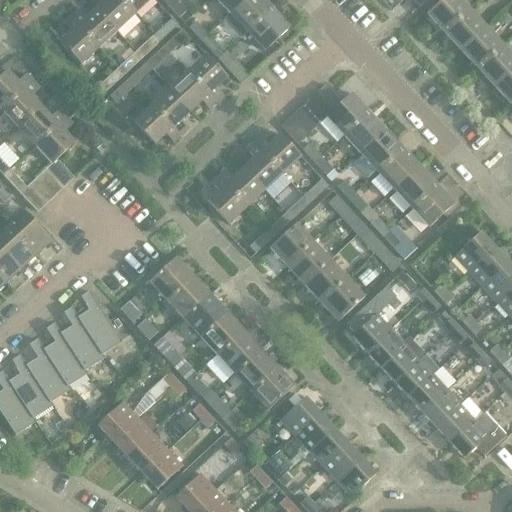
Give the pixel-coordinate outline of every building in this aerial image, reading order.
[(106,0),(97,9),(118,32),(136,16),(121,0),(106,0)] [(121,0),(136,16),(153,0),(121,0)] [(174,0),(168,6),(180,19),(187,13),(175,0),(174,0)] [(216,0),(231,16),(248,0),(216,0)] [(248,0),(231,16),(224,23),(240,40),(247,34),(248,34),(273,11),(263,0),(248,0)] [(412,0),(413,0),(421,8),(429,0),(412,0)] [(445,0),(427,17),(445,35),(470,12),(458,0),(445,0)] [(71,18),(100,49),(118,32),(97,9),(86,19),(79,11),(71,18)] [(273,11),(248,34),(265,53),(291,29),(273,11)] [(470,12),(445,35),(462,54),(487,30),(470,12)] [(82,66),(100,49),(71,18),(64,24),(71,32),(60,43),(82,66)] [(173,20),(155,37),(161,43),(179,26),(173,20)] [(189,29),(202,43),(209,37),(196,23),(189,29)] [(487,30),(462,54),(478,72),(503,48),(487,30)] [(184,31),(165,47),(171,54),(190,37),(184,31)] [(155,37),(137,53),(143,59),(161,43),(155,37)] [(214,56),(220,49),(209,37),(202,43),(214,56)] [(165,47),(147,64),(153,71),(171,54),(165,47)] [(511,57),(503,48),(478,72),(495,90),(511,74),(511,57)] [(137,53),(119,70),(125,76),(143,59),(137,53)] [(241,85),(250,77),(228,53),(219,61),(241,85)] [(188,72),(217,103),(225,96),(218,88),(229,78),(207,55),(188,72)] [(147,64),(129,81),(135,87),(153,71),(147,64)] [(101,87),(107,93),(125,76),(119,70),(101,87)] [(0,79),(0,109),(2,112),(33,83),(26,76),(18,83),(8,72),(0,79)] [(170,89),(192,112),(202,103),(209,110),(217,103),(188,72),(170,89)] [(511,74),(495,90),(511,107),(511,74)] [(129,81),(112,97),(118,104),(135,87),(129,81)] [(33,83),(2,112),(19,129),(41,108),(31,98),(40,90),(33,83)] [(317,96),(333,113),(343,104),(326,87),(317,96)] [(152,106),(181,137),(188,130),(181,123),(192,112),(170,89),(152,106)] [(333,113),(327,119),(345,138),(370,115),(352,95),(343,104),(333,113)] [(308,104),(324,121),(327,119),(333,113),(317,96),(308,104)] [(299,112),(315,129),(324,121),(308,104),(299,112)] [(172,145),(181,137),(152,106),(134,123),(156,146),(165,137),(172,145)] [(41,108),(19,129),(36,147),(66,118),(60,111),(51,119),(41,108)] [(290,120),(307,137),(315,129),(299,112),(290,120)] [(370,115),(345,138),(362,156),(387,133),(370,115)] [(36,147),(52,165),(53,165),(57,161),(75,144),(65,133),(73,126),(66,118),(36,147)] [(282,128),(298,146),(307,137),(290,120),(282,128)] [(387,133),(362,156),(379,174),(404,151),(387,133)] [(255,145),(283,175),(302,158),(280,135),(269,146),(262,138),(255,145)] [(256,159),(244,169),(265,192),(283,175),(255,145),(248,151),(256,159)] [(303,151),(316,165),(323,159),(310,145),(303,151)] [(404,151),(379,174),(396,193),(421,169),(404,151)] [(316,165),(327,177),(334,171),(323,159),(316,165)] [(0,173),(4,177),(10,171),(0,160),(0,173)] [(48,170),(65,188),(74,179),(57,161),(53,165),(52,165),(48,170)] [(219,178),(248,209),(265,192),(244,169),(234,179),(226,171),(219,178)] [(421,169),(396,193),(412,211),(437,187),(421,169)] [(39,178),(56,196),(65,188),(48,170),(39,178)] [(10,171),(4,177),(38,213),(47,205),(30,186),(27,189),(10,171)] [(30,186),(47,205),(56,196),(39,178),(30,186)] [(229,226),(248,209),(219,178),(212,184),(220,192),(208,203),(229,226)] [(322,180),(305,197),(310,203),(327,186),(322,180)] [(337,188),(350,201),(356,195),(344,182),(337,188)] [(437,187),(412,211),(429,229),(454,205),(437,187)] [(0,198),(5,204),(11,199),(3,189),(0,191),(0,198)] [(350,201),(366,219),(374,212),(368,206),(368,207),(356,195),(350,201)] [(305,197),(287,214),(292,219),(310,203),(305,197)] [(328,205),(341,219),(350,211),(337,197),(328,205)] [(341,219),(358,237),(367,229),(350,211),(341,219)] [(9,228),(36,256),(52,242),(25,213),(9,228)] [(287,214),(269,231),(274,236),(292,219),(287,214)] [(371,224),(384,238),(390,232),(377,218),(371,224)] [(296,226),(270,250),(287,269),(313,244),(296,226)] [(0,236),(0,247),(21,270),(36,256),(9,228),(0,236)] [(358,237),(375,255),(383,247),(367,229),(358,237)] [(250,249),(256,254),(274,236),(269,231),(250,249)] [(384,238),(395,250),(402,244),(390,232),(384,238)] [(454,258),(469,273),(494,249),(480,234),(454,258)] [(313,244),(287,269),(304,287),(330,262),(313,244)] [(0,277),(6,284),(21,270),(0,247),(0,277)] [(375,255),(392,274),(401,266),(383,247),(375,255)] [(494,249),(469,273),(482,288),(508,264),(494,249)] [(149,284),(166,303),(192,279),(175,260),(149,284)] [(330,262),(304,287),(321,305),(347,280),(330,262)] [(511,268),(508,264),(482,288),(496,303),(511,288),(511,268)] [(406,276),(400,282),(409,291),(415,285),(406,276)] [(192,279),(166,303),(183,321),(209,297),(192,279)] [(347,280),(321,305),(338,324),(365,299),(347,280)] [(442,286),(434,293),(440,300),(448,293),(442,286)] [(511,288),(496,303),(510,318),(511,316),(511,288)] [(416,297),(422,303),(429,297),(423,290),(416,297)] [(448,293),(440,300),(446,307),(454,300),(448,293)] [(91,311),(79,319),(104,356),(124,343),(100,306),(98,307),(90,294),(83,298),(91,311)] [(209,297),(183,321),(200,339),(226,315),(209,297)] [(422,303),(428,310),(434,317),(441,310),(429,297),(422,303)] [(120,311),(132,324),(141,316),(129,303),(120,311)] [(69,326),(59,333),(83,370),(104,356),(79,319),(71,306),(61,312),(69,326)] [(438,320),(444,326),(450,333),(456,327),(457,327),(444,314),(438,320)] [(226,315),(200,339),(217,357),(243,333),(226,315)] [(352,339),(367,354),(391,331),(377,316),(352,339)] [(469,316),(462,323),(468,330),(475,322),(469,316)] [(137,329),(149,343),(159,334),(146,320),(137,329)] [(475,322),(468,330),(474,337),(482,329),(475,322)] [(52,342),(42,349),(66,386),(85,374),(83,370),(59,333),(52,323),(43,328),(52,342)] [(456,327),(450,333),(456,339),(462,333),(456,327)] [(391,331),(367,354),(380,369),(405,346),(391,331)] [(243,333),(217,357),(233,375),(260,351),(243,333)] [(35,358),(24,365),(49,403),(68,390),(66,386),(42,349),(35,339),(26,344),(35,358)] [(154,347),(166,361),(176,352),(163,339),(154,347)] [(467,351),(471,356),(477,363),(484,356),(474,345),(467,351)] [(405,346),(380,369),(394,384),(419,361),(405,346)] [(497,346),(489,353),(495,359),(503,353),(497,346)] [(260,351),(233,375),(250,393),(276,369),(260,351)] [(495,359),(502,367),(509,360),(503,353),(495,359)] [(18,373),(7,380),(32,418),(51,406),(49,403),(24,365),(18,355),(9,360),(18,373)] [(171,365),(188,384),(197,375),(180,356),(171,365)] [(483,369),(490,363),(484,356),(477,363),(483,369)] [(419,361),(394,384),(408,399),(433,376),(419,361)] [(276,369),(250,393),(267,412),(294,387),(276,369)] [(32,418),(7,380),(0,371),(0,389),(0,390),(0,415),(13,435),(34,422),(32,418)] [(154,404),(171,388),(177,382),(169,373),(147,395),(154,404)] [(188,384),(204,402),(214,393),(197,375),(188,384)] [(433,376),(408,399),(422,414),(447,391),(433,376)] [(499,386),(505,393),(511,386),(506,380),(499,386)] [(179,397),(186,391),(177,382),(171,388),(179,397)] [(447,391),(422,414),(436,429),(461,406),(447,391)] [(204,402),(221,420),(231,411),(214,393),(204,402)] [(280,422),(295,438),(320,415),(305,399),(280,422)] [(100,428),(115,444),(140,421),(125,405),(100,428)] [(192,412),(200,421),(207,414),(199,405),(192,412)] [(75,410),(74,417),(78,421),(86,414),(79,406),(75,410)] [(461,406),(436,429),(450,444),(475,421),(461,406)] [(221,420),(234,434),(244,425),(231,411),(221,420)] [(475,421),(450,444),(464,460),(498,428),(484,413),(475,421)] [(208,429),(215,423),(207,414),(200,421),(208,429)] [(320,415),(295,438),(309,453),(334,430),(320,415)] [(189,417),(179,426),(185,432),(195,423),(189,417)] [(140,421),(115,444),(129,460),(154,437),(140,421)] [(61,423),(56,427),(61,434),(66,430),(61,423)] [(334,430),(309,453),(323,468),(347,445),(334,430)] [(154,437),(129,460),(144,475),(169,452),(154,437)] [(243,443),(250,450),(256,444),(250,437),(243,443)] [(224,446),(226,448),(232,455),(239,448),(231,439),(224,446)] [(347,445),(323,468),(337,483),(361,460),(347,445)] [(169,452),(144,475),(159,491),(183,468),(169,452)] [(264,465),(272,474),(278,481),(285,475),(293,467),(279,452),(264,465)] [(361,460),(337,483),(351,498),(376,475),(361,460)] [(250,473),(258,483),(265,476),(256,467),(250,473)] [(176,498),(188,511),(194,511),(216,492),(201,475),(176,498)] [(278,481),(284,487),(291,481),(285,475),(278,481)] [(265,490),(272,484),(265,476),(258,483),(265,490)] [(216,492),(194,511),(226,511),(231,508),(216,492)] [(300,504),(306,511),(313,504),(307,498),(300,504)] [(279,505),(285,511),(290,511),(295,508),(286,499),(279,505)]
